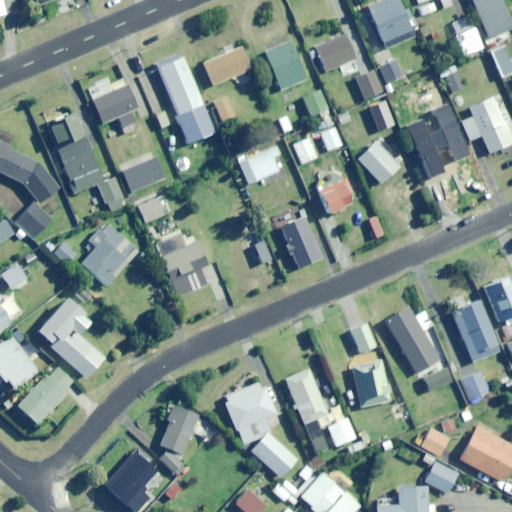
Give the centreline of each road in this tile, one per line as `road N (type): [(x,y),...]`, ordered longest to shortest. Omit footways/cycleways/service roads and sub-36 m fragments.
road 1 (residential): [(32,491),(154,369),(511,212)]
road 2 (residential): [(178,0),(0,76)]
